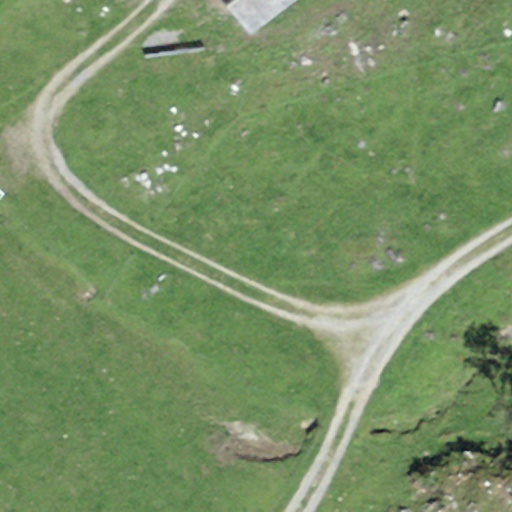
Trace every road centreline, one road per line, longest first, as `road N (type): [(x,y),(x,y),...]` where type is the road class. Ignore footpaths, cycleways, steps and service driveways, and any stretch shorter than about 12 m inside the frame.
road 1 (track): [(144,0),(71,75),(42,144),(65,205),(296,317),(407,316)]
road 2 (track): [(511,238),(426,286),(359,389),(307,511)]
